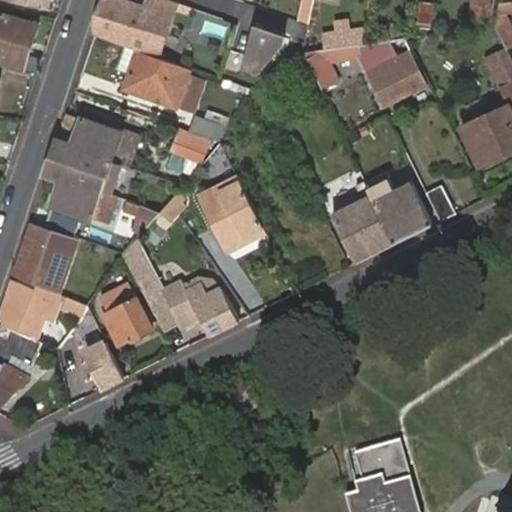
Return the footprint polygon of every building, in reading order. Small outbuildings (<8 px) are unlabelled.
[(49,0),(4,0),(48,9),(49,0)] [(118,0),(107,0),(95,37),(136,51),(139,52),(151,55),(161,22),(169,24),(176,3),(165,0),(145,0),(143,9),(118,0)] [(423,0),(422,0),(418,30),(433,34),(438,3),(423,0)] [(481,0),(478,22),(491,23),(494,0),(481,0)] [(511,3),(499,6),(497,15),(511,13),(511,3)] [(0,13),(0,62),(27,71),(39,25),(0,13)] [(511,20),(511,18),(496,25),(509,51),(511,49),(511,20)] [(151,55),(159,58),(169,24),(161,22),(151,55)] [(338,28),(339,45),(354,44),(353,27),(338,28)] [(286,37),(260,29),(247,67),(258,71),(286,37)] [(365,59),(375,78),(388,105),(429,85),(406,39),(323,51),(326,54),(331,66),(365,59)] [(511,94),(511,61),(506,49),(485,58),(506,98),(511,94)] [(136,51),(122,91),(179,112),(195,70),(162,59),(159,58),(151,55),(139,52),(136,51)] [(312,61),(325,88),(339,81),(331,66),(326,54),(312,61)] [(465,126),(483,167),(511,152),(511,107),(511,106),(465,126)] [(189,132),(201,136),(212,140),(221,143),(226,126),(194,116),(189,132)] [(70,117),(61,142),(114,160),(124,163),(124,164),(133,167),(141,146),(135,139),(123,134),(70,117)] [(201,167),(212,140),(201,136),(189,132),(183,129),(173,157),(201,167)] [(124,164),(124,163),(114,160),(61,142),(50,175),(64,180),(113,197),(124,164)] [(228,252),(268,233),(259,214),(241,178),(202,198),(228,252)] [(113,197),(64,180),(56,206),(104,223),(113,197)] [(396,244),(434,225),(412,180),(390,191),(392,196),(377,203),(396,244)] [(441,221),(458,214),(443,184),(427,192),(441,221)] [(377,203),(373,195),(335,214),(359,263),(396,244),(377,203)] [(113,197),(104,223),(111,225),(120,199),(113,197)] [(162,214),(173,222),(187,206),(177,197),(162,214)] [(155,211),(162,214),(166,202),(158,199),(155,211)] [(145,233),(162,214),(155,211),(144,207),(136,233),(142,236),(145,233)] [(54,231),(76,238),(81,224),(53,214),(48,229),(54,231)] [(81,240),(54,231),(48,229),(33,224),(15,276),(40,286),(60,294),(81,240)] [(129,258),(157,311),(169,305),(142,252),(129,258)] [(52,302),(58,304),(61,294),(60,294),(40,286),(38,291),(14,281),(0,321),(0,323),(40,341),(52,302)] [(212,336),(241,322),(223,288),(210,295),(205,285),(190,293),(212,336)] [(121,345),(135,338),(136,341),(156,330),(133,287),(106,300),(114,314),(106,317),(121,345)] [(82,314),(87,304),(61,294),(58,304),(82,314)] [(40,341),(0,323),(0,404),(4,407),(32,379),(11,367),(15,359),(36,367),(38,364),(48,344),(40,341)] [(107,390),(126,379),(107,343),(88,352),(107,390)] [(204,403),(220,426),(235,415),(219,392),(204,403)] [(422,511),(404,441),(350,455),(360,494),(348,497),(351,511),(422,511)]
